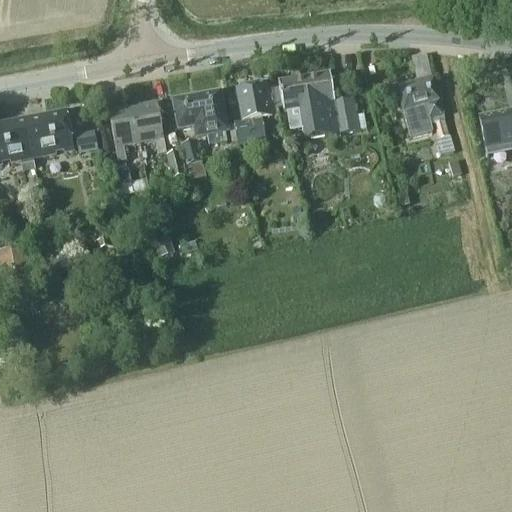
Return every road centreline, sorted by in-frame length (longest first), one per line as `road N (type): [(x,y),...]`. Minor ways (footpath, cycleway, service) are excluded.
road 1 (tertiary): [(139,61),(351,33),(511,43)]
road 2 (tertiary): [(0,87),(139,61)]
